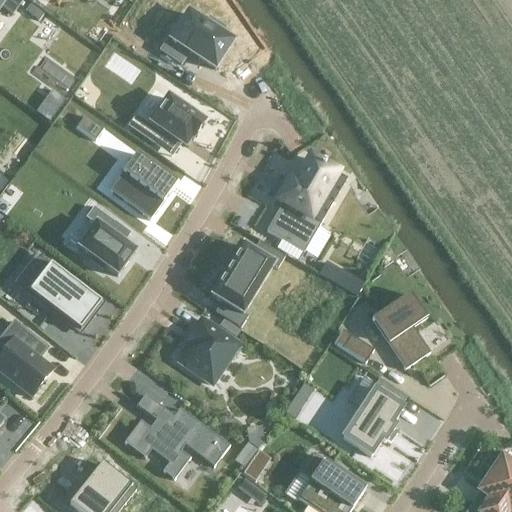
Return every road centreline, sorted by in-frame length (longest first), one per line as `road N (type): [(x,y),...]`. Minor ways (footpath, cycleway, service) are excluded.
road 1 (residential): [(265,111),(60,421),(0,493)]
road 2 (residential): [(475,400),(398,511)]
